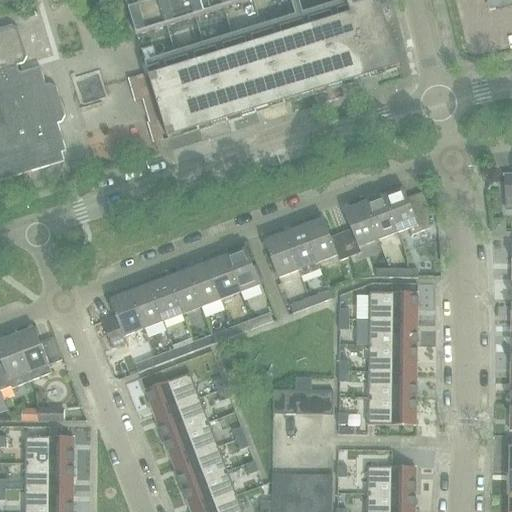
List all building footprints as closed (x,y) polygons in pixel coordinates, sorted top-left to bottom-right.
[(384,73),(399,68),(380,6),(378,6),(375,0),(125,0),(140,49),(144,49),(153,79),(150,79),(168,140),(199,130),(198,129),(212,124),(213,126),(227,121),(227,120),(241,116),(241,117),(256,113),(255,111),(269,107),(270,108),(284,104),(284,102),(298,98),(299,99),(313,95),(312,93),(327,89),(327,91),(341,86),(341,85),(355,80),(356,82),(370,77),(370,76),(384,71),(384,73)] [(511,0),(489,0),(493,12),(511,7),(511,0)] [(61,123),(65,116),(56,88),(50,85),(45,86),(40,68),(21,73),(18,72),(16,73),(13,65),(25,62),(26,58),(18,29),(10,27),(0,29),(0,181),(63,162),(61,153),(65,152),(57,124),(61,123)] [(141,63),(128,66),(146,135),(159,131),(141,63)] [(71,71),(76,94),(96,89),(91,66),(71,71)] [(403,188),(383,196),(398,235),(409,231),(411,237),(430,230),(428,207),(423,194),(407,200),(403,188)] [(383,196),(364,203),(379,242),(398,235),(383,196)] [(351,230),(341,234),(351,258),(361,254),(359,249),(379,242),(364,203),(344,211),(351,230)] [(504,218),(491,219),(491,232),(504,232),(504,218)] [(323,219),(304,226),(318,265),(338,257),(339,262),(351,258),(341,234),(330,238),(323,219)] [(304,226),(284,234),(299,272),(301,277),(320,270),(318,265),(304,226)] [(279,280),(299,272),(284,234),(264,241),(279,280)] [(246,248),(226,256),(240,294),(260,287),(246,248)] [(226,256),(206,263),(221,302),(240,294),(226,256)] [(356,272),(360,283),(372,278),(376,278),(376,270),(381,270),(390,270),(386,261),(356,272)] [(206,263),(187,270),(202,309),(221,302),(206,263)] [(187,270),(168,278),(182,316),(202,309),(187,270)] [(376,270),(376,278),(397,279),(397,270),(381,270),(376,270)] [(397,270),(397,279),(418,279),(418,271),(397,270)] [(168,278),(149,285),(163,324),(182,316),(168,278)] [(149,285),(129,292),(144,331),(163,324),(149,285)] [(116,316),(102,322),(112,350),(127,345),(124,338),(144,331),(129,292),(110,300),(116,316)] [(328,292),(310,299),(313,307),(331,300),(328,292)] [(479,293),(478,318),(489,319),(490,293),(479,293)] [(369,294),(369,321),(417,321),(417,307),(418,307),(418,298),(417,298),(417,294),(369,294)] [(310,299),(290,306),(293,314),(313,307),(310,299)] [(339,310),(339,320),(349,320),(349,310),(339,310)] [(269,315),(250,322),(253,329),(272,322),(269,315)] [(349,320),(339,320),(339,331),(348,331),(349,320)] [(417,321),(369,321),(369,347),(417,347),(417,344),(418,344),(418,335),(417,335),(417,321)] [(250,322),(231,329),(234,337),(253,329),(250,322)] [(34,329),(14,336),(31,382),(51,375),(48,366),(61,362),(53,339),(40,344),(34,329)] [(231,329),(212,336),(215,344),(234,337),(231,329)] [(0,358),(2,363),(0,363),(0,390),(0,391),(11,387),(12,389),(31,382),(14,336),(0,341),(0,358)] [(212,336),(192,343),(195,351),(215,344),(212,336)] [(192,343),(173,351),(176,358),(195,351),(192,343)] [(417,347),(369,347),(368,373),(416,373),(416,359),(417,359),(418,350),(417,350),(417,347)] [(173,351),(154,358),(157,366),(176,358),(173,351)] [(154,358),(135,365),(138,373),(157,366),(154,358)] [(339,362),(338,372),(348,372),(348,362),(339,362)] [(348,372),(338,372),(338,383),(339,383),(348,383),(348,372)] [(416,373),(368,373),(368,399),(416,399),(416,396),(417,396),(417,387),(416,387),(416,373)] [(495,401),(496,374),(473,373),(472,400),(495,401)] [(149,403),(154,416),(199,399),(189,374),(145,391),(146,395),(145,396),(148,404),(149,403)] [(222,379),(213,383),(217,392),(226,389),(222,379)] [(297,391),(309,391),(311,391),(311,379),(295,379),(295,391),(297,391)] [(226,389),(217,392),(221,402),(230,399),(226,389)] [(273,414),(284,414),(285,391),(273,391),(273,414)] [(284,414),(297,415),(297,391),(295,391),(285,391),(284,414)] [(297,415),(309,415),(309,391),(297,391),(297,415)] [(309,415),(321,415),(321,391),(311,391),(309,391),(309,415)] [(333,392),(321,391),(321,415),(333,415),(333,392)] [(162,438),(164,441),(208,424),(199,399),(154,416),(159,430),(158,430),(161,438),(162,438)] [(416,399),(368,399),(368,426),(416,426),(416,411),(417,411),(417,402),(416,402),(416,399)] [(39,410),(22,410),(22,421),(39,422),(39,410)] [(65,422),(65,410),(39,410),(39,422),(65,422)] [(338,414),(337,414),(337,425),(338,425),(347,425),(347,415),(338,414)] [(168,452),(173,465),(218,448),(208,424),(164,441),(165,444),(164,444),(167,452),(168,452)] [(241,428),(232,431),(236,441),(245,437),(241,428)] [(245,437),(236,441),(240,451),(249,447),(245,437)] [(26,438),(25,465),(73,465),(73,462),(74,462),(74,453),(73,453),(74,438),(26,438)] [(181,486),(182,489),(227,472),(218,448),(173,465),(178,478),(177,479),(180,487),(181,486)] [(254,462),(245,465),(249,475),(258,472),(254,462)] [(73,465),(25,465),(25,491),(73,491),(73,477),(74,477),(74,469),(73,469),(73,465)] [(347,478),(348,467),(338,467),(337,478),(347,478)] [(367,468),(367,495),(415,495),(415,492),(416,492),(416,483),(415,483),(415,468),(367,468)] [(186,500),(190,511),(195,511),(236,496),(227,472),(182,489),(183,492),(182,493),(185,501),(186,500)] [(272,475),(272,490),(272,499),(284,499),(284,475),(272,475)] [(296,475),(284,475),(284,499),(296,499),(296,475)] [(308,475),(296,475),(296,499),(308,499),(308,475)] [(320,475),(308,475),(308,499),(320,499),(320,475)] [(332,475),(320,475),(320,499),(332,499),(332,475)] [(73,491),(25,491),(24,511),(73,511),(74,505),(73,505),(73,491)] [(415,495),(367,495),(366,511),(414,511),(415,507),(416,507),(416,499),(415,499),(415,495)] [(242,511),(236,496),(195,511),(242,511)] [(271,511),(283,511),(284,499),(272,499),(271,501),(271,511)] [(283,511),(295,511),(296,499),(284,499),(283,511)] [(295,511),(307,511),(308,499),(296,499),(295,511)] [(307,511),(319,511),(320,499),(308,499),(307,511)] [(331,511),(332,499),(320,499),(319,511),(331,511)] [(271,501),(261,501),(261,511),(271,511),(271,501)]
